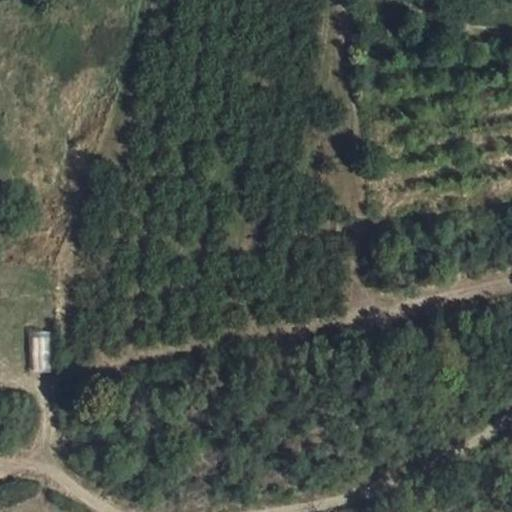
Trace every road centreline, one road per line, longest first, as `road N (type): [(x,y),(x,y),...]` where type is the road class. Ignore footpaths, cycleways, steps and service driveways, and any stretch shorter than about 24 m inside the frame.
road 1 (track): [(511,281),(266,337)]
road 2 (track): [(511,413),(428,465),(350,497),(284,511)]
road 3 (track): [(112,511),(51,471),(0,461)]
